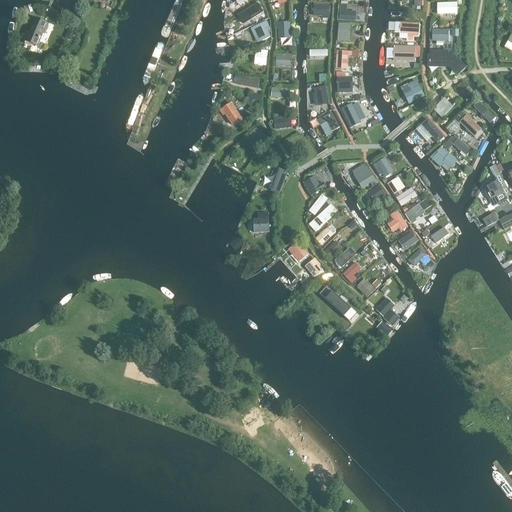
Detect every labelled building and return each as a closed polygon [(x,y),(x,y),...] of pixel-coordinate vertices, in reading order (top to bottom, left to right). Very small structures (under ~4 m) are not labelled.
[(457,15),(457,6),(457,3),(437,4),(437,15),(457,15)] [(263,13),(257,4),(238,16),(243,26),(263,13)] [(329,19),(330,4),(314,4),(313,17),(322,17),(322,19),(329,19)] [(341,5),(340,21),(356,22),(357,12),(347,12),(347,5),(341,5)] [(37,46),(38,44),(43,33),(45,34),(49,27),(36,21),(29,37),(27,35),(25,41),(37,46)] [(266,22),(256,27),(263,41),(271,37),(269,34),(271,33),(266,22)] [(278,23),(279,40),(290,31),(290,23),(278,23)] [(395,23),(394,34),(407,34),(406,40),(406,42),(414,42),(414,37),(419,38),(419,35),(420,24),(395,23)] [(352,25),(339,24),(337,41),(351,43),(352,25)] [(433,42),(450,42),(449,31),(433,31),(433,42)] [(260,51),(262,50),(270,47),(269,43),(259,46),(260,49),(260,51)] [(310,45),(310,53),(320,53),(320,57),(328,57),(328,45),(310,45)] [(394,47),(394,60),(415,61),(415,58),(420,58),(420,47),(415,47),(394,47)] [(261,54),(259,54),(256,53),(255,56),(254,65),(266,66),(268,52),(261,51),(261,54)] [(336,52),(335,70),(347,70),(348,56),(352,57),(352,52),(336,52)] [(427,56),(427,65),(451,65),(458,73),(465,66),(455,56),(449,56),(449,52),(430,52),(430,56),(427,56)] [(292,68),(292,57),(292,55),(286,55),(286,56),(276,56),(276,68),(292,68)] [(260,80),(243,77),(238,76),(236,84),(257,89),(259,83),(260,80)] [(345,94),(345,88),(352,88),(352,78),(337,78),(337,94),(345,94)] [(416,81),(408,85),(411,92),(404,95),(409,105),(425,97),(416,81)] [(329,105),(326,87),(315,89),(318,107),(329,105)] [(289,91),(272,89),(271,98),(288,100),(289,91)] [(438,113),(444,118),(454,108),(449,102),(438,113)] [(495,118),(479,102),(473,108),(489,125),(495,118)] [(221,112),(224,116),(226,115),(233,126),(242,120),(231,105),(221,112)] [(248,110),(253,114),(257,108),(251,105),(250,106),(248,110)] [(341,110),(351,129),(361,124),(352,105),(348,107),(347,105),(341,107),(342,109),(341,110)] [(458,124),(466,116),(462,112),(455,121),(458,124)] [(327,123),(332,132),(340,128),(332,113),(324,117),(323,116),(319,118),(320,119),(318,121),(320,126),(326,123),(327,123)] [(275,130),(286,129),(285,126),(292,125),(291,119),(274,121),(275,130)] [(483,132),(468,119),(456,134),(469,146),(483,132)] [(445,139),(427,121),(416,132),(433,149),(445,139)] [(251,145),(256,150),(267,140),(260,133),(263,130),(259,126),(250,135),(255,141),(251,145)] [(454,138),(450,142),(455,145),(459,139),(456,137),(455,139),(454,138)] [(440,168),(444,164),(451,169),(457,162),(441,148),(437,152),(436,152),(430,158),(432,160),(440,168)] [(386,164),(388,163),(385,158),(373,166),(379,176),(382,174),(385,178),(392,174),(386,164)] [(496,167),(491,170),(494,177),(500,174),(496,167)] [(271,192),(280,195),(288,172),(279,169),(271,192)] [(368,169),(355,177),(363,189),(375,181),(368,169)] [(311,196),(326,188),(323,183),(319,185),(314,177),(304,183),(311,196)] [(396,180),(389,184),(395,194),(402,190),(396,180)] [(504,193),(497,180),(483,187),(490,201),(504,193)] [(386,196),(379,185),(368,193),(375,204),(386,196)] [(401,207),(417,197),(412,189),(403,194),(401,191),(398,193),(400,196),(396,199),(401,207)] [(309,212),(315,216),(328,200),(322,196),(309,212)] [(419,205),(424,212),(431,207),(427,200),(419,205)] [(405,214),(412,225),(417,222),(416,220),(425,214),(419,205),(405,214)] [(309,226),(315,232),(333,216),(327,209),(309,226)] [(395,221),(390,225),(394,231),(400,227),(402,231),(407,228),(405,224),(407,223),(405,221),(403,222),(397,212),(392,215),(395,221)] [(483,220),(487,227),(499,221),(494,213),(483,220)] [(511,226),(511,214),(500,221),(505,231),(511,226)] [(254,233),(269,233),(269,215),(264,215),(264,220),(254,221),(254,233)] [(429,220),(432,225),(437,221),(434,217),(429,220)] [(355,222),(350,227),(353,230),(358,225),(355,222)] [(316,240),(321,246),(333,234),(335,232),(336,230),(331,226),(316,240)] [(436,244),(449,235),(444,228),(431,237),(436,244)] [(422,234),(425,238),(430,235),(427,230),(422,234)] [(418,242),(412,233),(399,242),(405,251),(418,242)] [(299,263),(309,255),(298,242),(288,251),(299,263)] [(330,259),(342,248),(336,242),(324,253),(330,259)] [(427,255),(421,249),(408,261),(414,267),(427,255)] [(354,258),(347,251),(335,261),(341,269),(354,258)] [(322,272),(318,268),(321,266),(315,260),(306,267),(315,278),(322,272)] [(343,275),(352,284),(357,280),(354,277),(361,270),(355,263),(343,275)] [(381,284),(377,280),(372,285),(376,289),(381,284)] [(371,286),(369,288),(363,282),(357,288),(368,298),(375,290),(371,286)] [(349,312),(332,295),(325,302),(343,319),(349,312)] [(376,311),(384,318),(394,306),(387,299),(376,311)] [(388,313),(383,319),(392,327),(397,322),(388,313)] [(383,325),(379,330),(389,339),(393,334),(383,325)]
